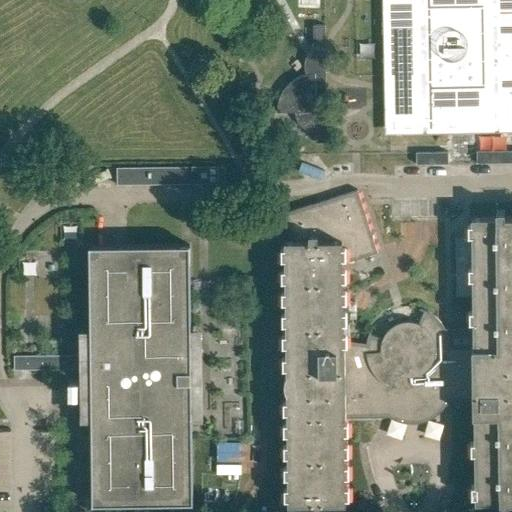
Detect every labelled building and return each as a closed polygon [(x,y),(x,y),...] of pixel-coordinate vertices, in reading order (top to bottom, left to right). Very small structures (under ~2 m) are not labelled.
[(511,75),(511,0),(386,0),(389,127),(508,125),(507,76),(511,75)] [(326,26),(314,26),(314,30),(314,33),(314,37),(314,41),(313,46),(312,50),(310,53),(309,56),(308,59),(307,63),(306,66),(306,70),(306,73),(306,75),(303,76),(300,77),(297,79),(294,80),(292,82),(289,85),(287,87),(285,90),(283,92),(282,96),(280,99),(280,102),(279,105),(279,108),(279,112),(295,113),(296,115),(296,118),(297,120),(298,122),(300,124),(301,126),(303,128),(306,129),(308,130),(310,131),(313,132),(316,132),(316,143),(328,143),(326,26)] [(477,164),(509,163),(509,151),(476,151),(477,164)] [(448,152),(416,153),(416,165),(448,164),(448,152)] [(216,166),(116,168),(116,185),(217,184),(216,166)] [(285,242),(289,506),(313,506),(313,511),(322,511),(322,506),(347,506),(346,419),(405,419),(405,420),(420,420),(420,402),(473,402),(473,418),(475,418),(476,504),(500,504),(500,510),(509,510),(509,503),(511,503),(511,217),(505,218),(505,213),(496,213),(496,218),(473,218),(473,329),(445,329),(443,326),(441,323),(438,320),(436,318),(433,316),(430,314),(426,312),(425,312),(419,325),(416,324),(413,323),(410,323),(407,323),(404,323),(401,324),(399,325),(396,326),(393,327),(391,329),(389,331),(387,333),(385,336),(384,338),(383,340),(370,334),(367,345),(344,341),(344,265),(378,253),(362,206),(357,191),(329,200),(316,204),(313,205),(285,214),(293,242),(285,242)] [(14,355),(14,370),(85,369),(85,393),(91,393),(92,504),(193,503),(191,394),(200,394),(199,380),(191,380),(189,245),(89,246),(90,354),(14,355)]
